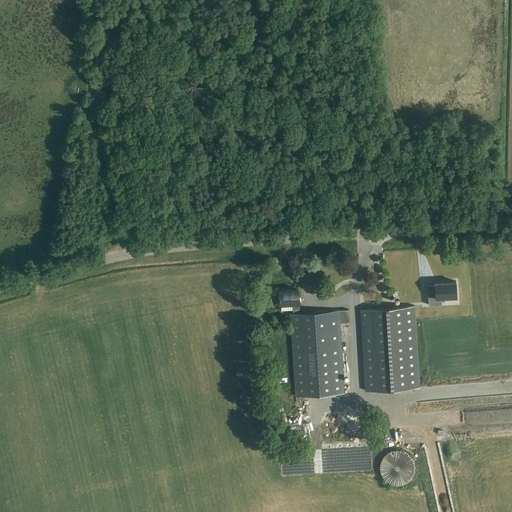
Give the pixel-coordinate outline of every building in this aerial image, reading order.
[(428,293),(429,305),(442,304),(441,297),(457,296),(456,281),(435,282),(436,293),(428,293)] [(293,311),(300,311),(299,289),(278,290),(279,295),(270,296),(271,304),(292,303),(293,311)] [(360,311),(364,393),(421,390),(416,308),(360,311)] [(300,311),(293,311),(293,313),(289,313),(295,396),(345,393),(340,323),(349,322),(348,310),(339,311),(339,310),(300,313),(300,311)] [(379,468),(379,475),(382,482),(388,487),(395,490),(402,489),(409,486),(414,481),(416,474),(416,467),(413,460),(408,455),(401,452),(393,453),(387,456),(382,461),(379,468)]
